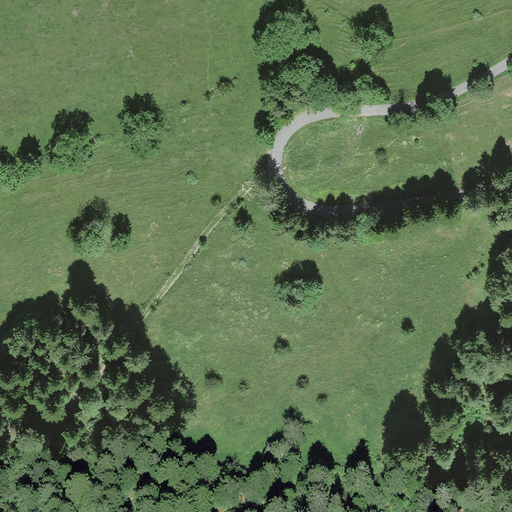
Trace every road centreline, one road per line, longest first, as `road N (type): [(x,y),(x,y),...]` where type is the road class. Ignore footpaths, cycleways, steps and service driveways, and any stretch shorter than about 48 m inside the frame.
road 1 (unclassified): [(315,115),(287,131),(275,157),(286,197),(314,212),(357,212),(511,183)]
road 2 (unclassified): [(315,115),(438,103),(511,63)]
road 3 (track): [(397,462),(247,511)]
